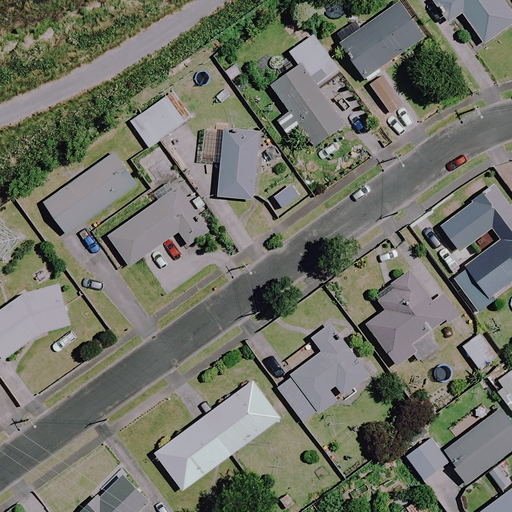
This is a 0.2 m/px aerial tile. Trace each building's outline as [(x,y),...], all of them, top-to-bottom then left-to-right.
[(511,26),(511,14),(501,0),(437,0),(434,3),(450,24),(462,15),(485,46),(511,26)] [(342,44),(393,119),(409,108),(382,68),(424,39),(400,5),(342,44)] [(314,37),(293,51),(301,62),(270,83),(290,112),(277,121),(288,136),(301,126),(316,147),(345,127),(319,89),(341,74),(314,37)] [(193,117),(175,93),(132,125),(150,149),(193,117)] [(263,134),(240,131),(239,142),(225,141),(219,198),(255,202),(263,134)] [(138,186),(116,154),(45,204),(68,236),(138,186)] [(490,300),(511,283),(511,207),(495,185),(445,223),(463,247),(491,227),(501,240),(465,267),(490,300)] [(211,234),(181,188),(108,236),(130,268),(180,234),(190,249),(211,234)] [(434,303),(410,272),(377,298),(385,309),(365,325),(400,370),(418,356),(413,350),(462,313),(446,293),(434,303)] [(26,290),(0,307),(0,347),(6,357),(45,330),(73,322),(62,280),(26,290)] [(370,376),(330,326),(313,340),(324,352),(278,389),(308,426),(370,376)] [(498,361),(481,335),(463,347),(481,373),(498,361)] [(511,371),(493,385),(511,411),(511,371)] [(282,418),(253,381),(156,455),(185,492),(282,418)] [(511,452),(511,423),(500,409),(445,453),(470,485),(511,452)] [(449,463),(431,439),(407,457),(425,481),(449,463)] [(141,511),(150,502),(123,476),(88,511),(141,511)] [(511,511),(511,490),(482,511),(511,511)] [(423,511),(424,511),(413,499),(398,511),(423,511)]
